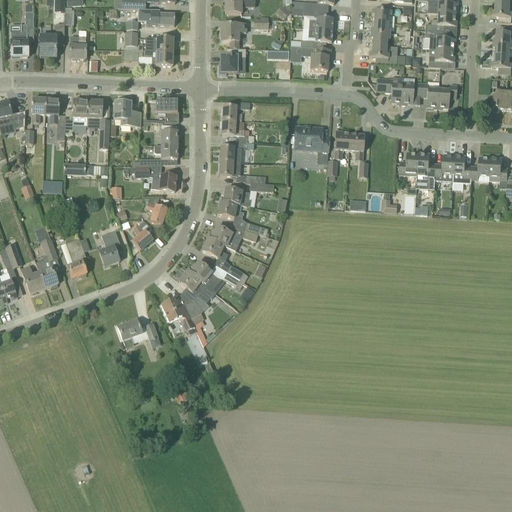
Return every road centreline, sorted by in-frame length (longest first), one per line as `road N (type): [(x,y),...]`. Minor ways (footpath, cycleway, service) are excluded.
road 1 (residential): [(0,334),(154,271),(189,209),(199,91)]
road 2 (residential): [(199,91),(0,83)]
road 3 (residential): [(346,95),(199,91)]
road 4 (residential): [(466,132),(473,0)]
road 5 (residential): [(466,132),(396,128),(360,97),(346,95)]
